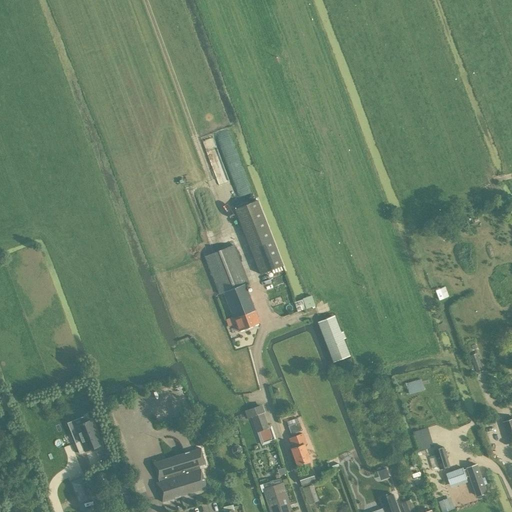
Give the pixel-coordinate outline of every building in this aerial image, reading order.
[(193,191),(202,214),(212,210),(203,187),(193,191)] [(260,274),(282,266),(257,200),(234,209),(260,274)] [(233,317),(226,320),(228,326),(235,323),(238,330),(259,322),(244,284),(248,282),(234,245),(205,257),(219,293),(223,292),(233,317)] [(303,300),(306,308),(315,305),(312,296),(303,299),(303,300)] [(480,297),(472,300),(478,319),(486,317),(480,297)] [(297,311),(306,308),(303,300),(294,302),(297,311)] [(334,315),(330,317),(318,322),(333,361),(350,355),(334,315)] [(471,356),(477,372),(485,370),(480,353),(471,356)] [(405,382),(409,394),(424,389),(420,378),(405,382)] [(249,410),(245,412),(248,419),(252,417),(263,413),(261,406),(251,410),(249,410)] [(263,413),(252,417),(257,432),(262,445),(276,440),(272,428),(271,425),(268,426),(263,413)] [(511,418),(503,421),(510,442),(511,441),(511,418)] [(80,440),(74,442),(79,453),(79,451),(84,449),(85,450),(93,447),(93,448),(94,447),(93,447),(101,444),(91,420),(88,421),(75,426),(80,440)] [(291,435),(302,431),(299,422),(288,426),(291,435)] [(419,451),(434,446),(428,427),(413,432),(419,451)] [(306,444),(302,434),(289,438),(293,448),(291,449),(297,466),(310,461),(304,445),(306,444)] [(234,446),(232,449),(233,453),(236,455),(240,454),(242,450),(241,447),(238,445),(234,446)] [(444,447),(434,450),(439,469),(450,466),(444,447)] [(200,448),(151,463),(156,479),(205,464),(200,448)] [(417,457),(411,460),(414,466),(419,464),(417,457)] [(464,469),(463,467),(446,473),(450,485),(467,479),(466,477),(469,476),(477,497),(488,493),(485,484),(487,483),(485,477),(483,478),(478,464),(466,468),(467,468),(464,469)] [(377,472),(378,477),(388,473),(386,468),(377,472)] [(201,470),(156,483),(162,502),(206,488),(201,470)] [(311,470),(298,475),(301,485),(315,480),(311,470)] [(84,476),(71,481),(79,503),(92,498),(84,476)] [(264,488),(266,498),(270,511),(287,511),(286,507),(288,506),(281,483),(264,488)] [(312,485),(305,488),(310,503),(317,501),(312,485)] [(379,510),(379,511),(399,511),(393,494),(381,499),(384,508),(379,510)] [(444,499),(439,501),(442,511),(444,511),(448,511),(444,499)] [(412,511),(415,511),(411,500),(402,503),(405,511),(412,511)]
